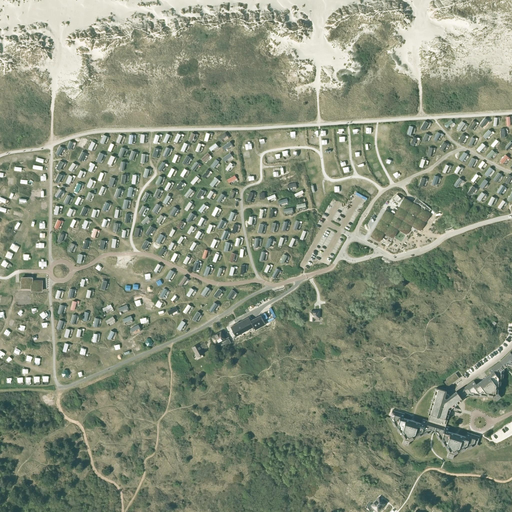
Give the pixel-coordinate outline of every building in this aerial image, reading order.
[(465,123),(462,120),(459,124),(456,128),(460,130),(465,123)] [(491,131),(489,129),(483,135),(486,138),(491,131)] [(227,135),(225,132),(217,137),(220,140),(227,135)] [(232,144),(229,141),(222,146),(224,149),(232,144)] [(442,150),(447,143),(443,141),(438,148),(442,150)] [(485,145),(482,142),(476,149),(479,152),(485,145)] [(495,152),(492,149),(486,155),(488,158),(495,152)] [(467,153),(464,151),(459,158),(462,161),(467,153)] [(210,155),(208,152),(201,158),(203,161),(210,155)] [(232,155),(230,152),(222,158),(224,161),(232,155)] [(508,157),(505,154),(499,161),(502,163),(508,157)] [(213,168),(219,161),(216,158),(210,165),(213,168)] [(59,170),(63,162),(60,160),(55,168),(59,170)] [(160,171),(165,163),(162,161),(157,169),(160,171)] [(199,163),(196,161),(191,167),(193,170),(199,163)] [(487,176),(493,169),(490,166),(484,174),(487,176)] [(496,181),(501,174),(498,172),(493,179),(496,181)] [(199,178),(196,175),(190,182),(193,184),(199,178)] [(212,186),(218,179),(215,176),(209,184),(212,186)] [(462,180),(459,178),(454,185),(457,187),(462,180)] [(482,188),(487,181),(484,179),(479,186),(482,188)] [(505,186),(501,184),(496,191),(499,194),(505,186)] [(470,195),(475,187),(472,185),(467,193),(470,195)] [(192,190),(190,188),(184,195),(187,197),(192,190)] [(484,194),(481,192),(476,199),(479,201),(484,194)] [(420,231),(430,213),(429,212),(431,209),(417,198),(414,203),(404,198),(394,215),(385,210),(373,232),(382,237),(384,233),(393,238),(398,229),(407,234),(411,226),(420,231)] [(192,203),(189,201),(184,209),(187,211),(192,203)] [(206,206),(203,203),(198,210),(201,212),(206,206)] [(177,208),(174,206),(169,213),(172,216),(177,208)] [(149,218),(147,216),(140,222),(142,224),(149,218)] [(153,227),(150,225),(145,233),(148,235),(153,227)] [(163,235),(160,233),(155,241),(159,243),(163,235)] [(14,253),(19,247),(14,242),(8,248),(14,253)] [(169,279),(173,271),(170,269),(165,277),(169,279)] [(187,277),(184,275),(178,284),(181,286),(187,277)] [(31,291),(41,291),(41,281),(40,281),(39,280),(35,280),(34,281),(31,281),(31,278),(21,278),(21,288),(22,288),(23,288),(27,289),(28,288),(31,288),(31,291)] [(204,296),(209,288),(205,286),(200,293),(204,296)] [(162,298),(167,290),(163,288),(159,296),(162,298)] [(216,298),(222,290),(219,288),(213,295),(216,298)] [(235,291),(232,289),(227,297),(230,299),(235,291)] [(212,312),(217,304),(214,302),(209,310),(212,312)] [(191,306),(188,304),(183,311),(186,314),(191,306)] [(207,310),(204,313),(212,318),(214,315),(207,310)] [(248,317),(231,327),(236,336),(253,327),(255,330),(263,326),(266,325),(261,315),(250,321),(248,317)] [(180,330),(185,322),(182,320),(176,328),(180,330)] [(222,340),(224,339),(221,332),(212,337),(215,343),(222,340)] [(197,357),(203,353),(198,344),(192,347),(197,357)] [(474,381),(457,393),(456,391),(449,396),(448,394),(446,394),(446,391),(436,388),(428,414),(430,415),(428,421),(423,419),(421,423),(403,418),(404,414),(392,410),(390,418),(394,426),(396,426),(399,432),(400,432),(404,438),(402,444),(408,446),(410,440),(416,436),(417,438),(423,434),(424,435),(432,431),(434,432),(439,440),(440,439),(444,446),(445,445),(448,451),(447,457),(452,459),(454,453),(461,450),(461,451),(468,447),(469,449),(477,444),(479,436),(467,433),(466,437),(448,431),(449,427),(445,426),(450,409),(453,410),(453,407),(463,400),(462,399),(468,395),(477,397),(478,395),(485,396),(485,395),(492,396),(496,401),(501,397),(497,392),(498,385),(500,386),(501,378),(503,378),(504,369),(506,367),(511,367),(511,354),(510,352),(501,361),(499,362),(489,370),(491,373),(476,384),(474,381)] [(448,386),(449,385),(459,378),(456,374),(445,382),(448,386)] [(379,498),(370,507),(375,511),(377,511),(385,504),(379,498)]
